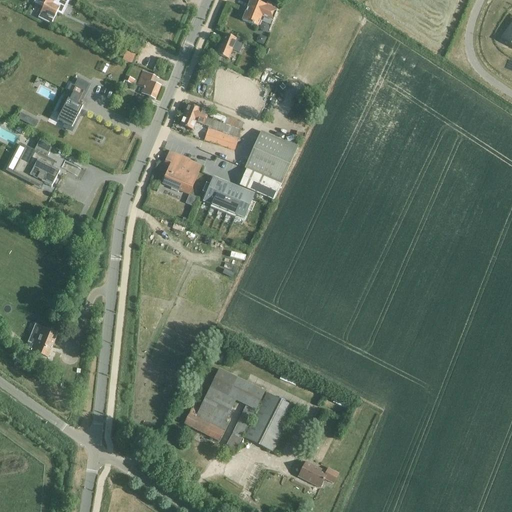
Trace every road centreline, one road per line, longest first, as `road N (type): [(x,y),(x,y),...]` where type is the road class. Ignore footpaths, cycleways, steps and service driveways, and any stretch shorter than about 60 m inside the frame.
road 1 (residential): [(95,450),(119,223),(207,0)]
road 2 (track): [(120,465),(146,463),(200,487),(220,449)]
